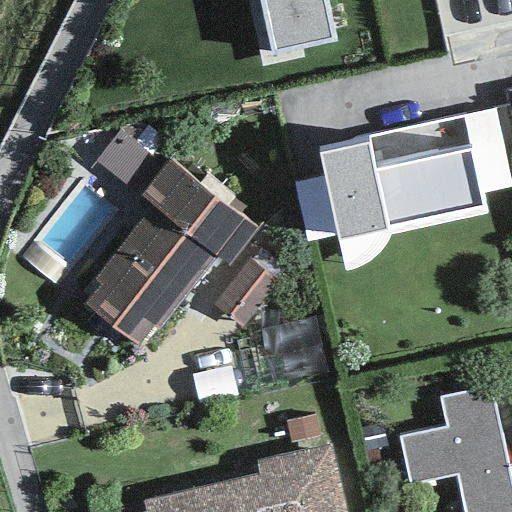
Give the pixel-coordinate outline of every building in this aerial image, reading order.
[(265,0),(275,43),(333,30),(326,0),(265,0)] [(367,126),(319,137),(340,225),(483,192),(470,137),(375,159),(367,126)] [(262,223),(169,149),(138,188),(150,198),(92,272),(99,277),(82,298),(137,341),(155,319),(159,323),(217,250),(231,261),(262,223)] [(274,280),(246,259),(213,302),(240,323),(274,280)] [(439,392),(445,422),(398,432),(409,482),(455,473),(463,511),(511,511),(511,475),(492,381),(439,392)] [(346,511),(330,440),(256,456),(258,469),(141,497),(144,507),(126,511),(346,511)]
